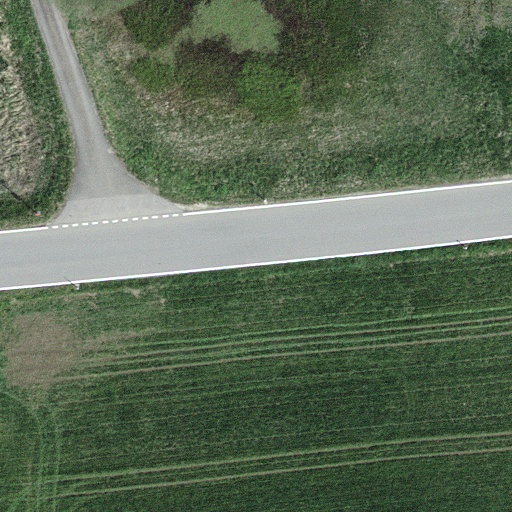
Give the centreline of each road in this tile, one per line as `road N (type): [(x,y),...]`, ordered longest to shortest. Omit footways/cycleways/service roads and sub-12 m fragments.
road 1 (tertiary): [(0,261),(511,217)]
road 2 (unknown): [(126,248),(88,163),(37,0)]
